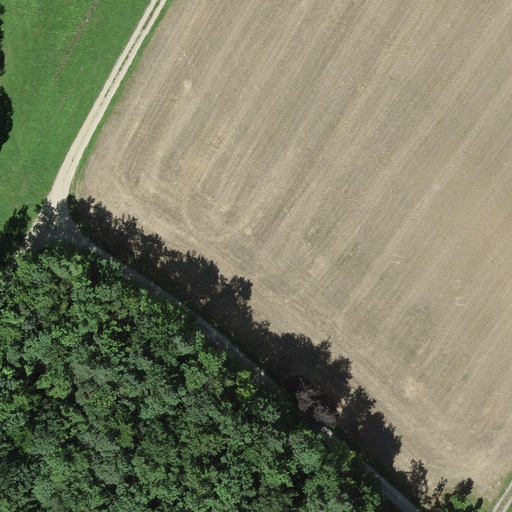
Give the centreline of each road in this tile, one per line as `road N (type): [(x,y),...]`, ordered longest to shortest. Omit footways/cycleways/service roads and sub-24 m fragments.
road 1 (track): [(407,511),(43,216)]
road 2 (track): [(0,297),(156,0)]
